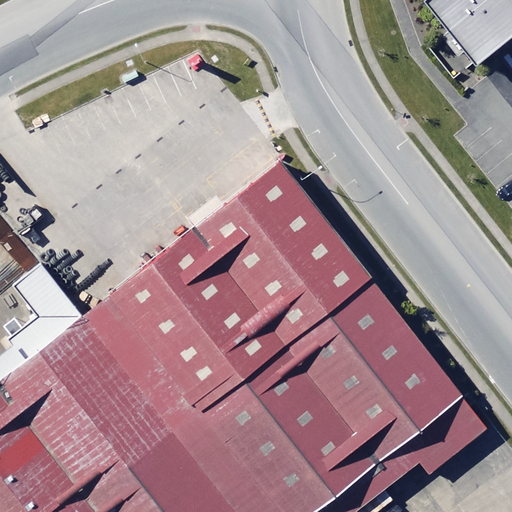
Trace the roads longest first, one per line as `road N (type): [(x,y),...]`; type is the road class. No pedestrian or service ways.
road 1 (unclassified): [(511,334),(336,107),(303,39),(296,0)]
road 2 (unclassified): [(0,50),(110,0)]
